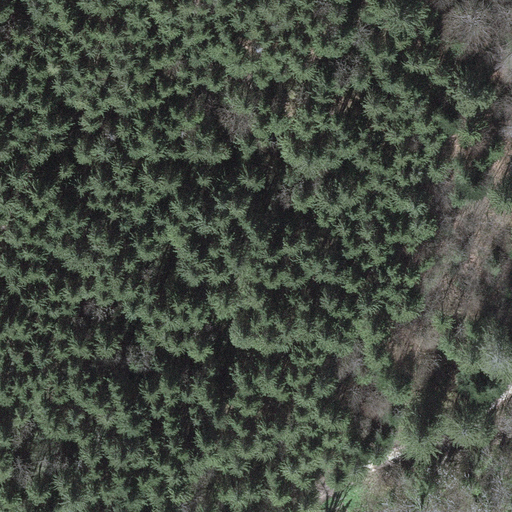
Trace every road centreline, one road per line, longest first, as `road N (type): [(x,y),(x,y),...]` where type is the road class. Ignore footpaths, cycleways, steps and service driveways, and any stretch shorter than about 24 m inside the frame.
road 1 (track): [(0,288),(24,194),(140,79),(289,63),(342,16),(344,0)]
road 2 (track): [(511,382),(340,477),(300,511)]
